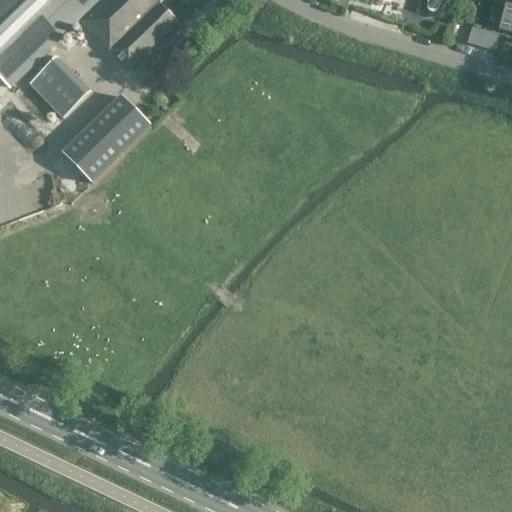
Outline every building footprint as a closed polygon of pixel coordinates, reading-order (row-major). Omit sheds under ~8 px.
[(97,0),(0,0),(0,83),(5,89),(97,0)] [(161,0),(109,0),(84,25),(127,69),(174,24),(156,5),(161,0)] [(511,5),(505,4),(498,31),(511,34),(511,5)] [(473,27),(468,45),(492,52),(498,35),(473,27)] [(148,126),(119,96),(61,153),(90,183),(148,126)]
